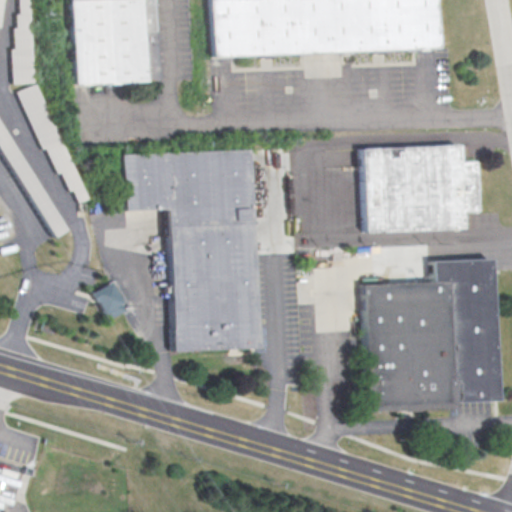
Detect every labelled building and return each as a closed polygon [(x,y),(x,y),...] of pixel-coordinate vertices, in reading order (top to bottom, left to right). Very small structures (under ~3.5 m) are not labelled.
[(14,83),(13,48),(16,48),(15,30),(17,30),(17,14),(21,14),(20,0),(30,0),(34,82),(14,83)] [(69,0),(156,0),(159,83),(73,86),(69,0)] [(210,0),(427,0),(429,50),(213,58),(210,0)] [(36,84),(87,201),(76,205),(69,189),(67,190),(59,172),(56,174),(44,146),(41,147),(18,92),(36,84)] [(0,149),(0,117),(67,231),(53,239),(0,149)] [(357,149),(452,143),(453,162),(468,162),(471,212),(457,213),(458,227),(362,233),(357,149)] [(123,155),(246,150),(254,350),(172,353),(166,208),(125,210),(123,155)] [(360,285),(429,280),(428,261),(484,257),(494,405),(369,413),(360,285)] [(90,293),(108,283),(119,302),(100,312),(90,293)]
